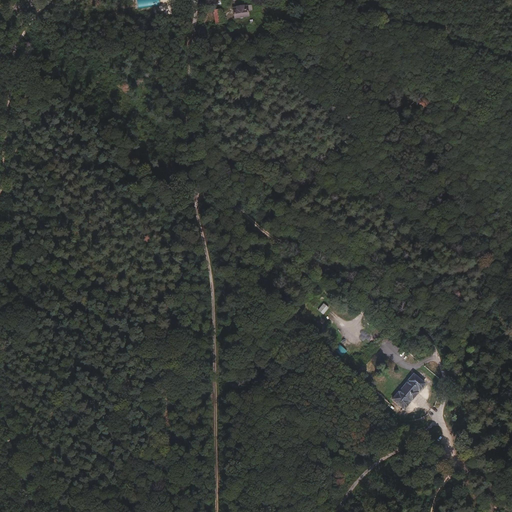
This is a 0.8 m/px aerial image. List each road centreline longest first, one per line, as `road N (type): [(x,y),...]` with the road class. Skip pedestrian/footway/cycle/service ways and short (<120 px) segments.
road 1 (unclassified): [(215,511),(211,285),(189,165),(203,0)]
road 2 (track): [(331,0),(511,61)]
road 3 (unclassified): [(336,511),(373,467),(436,418),(436,384),(425,373)]
road 4 (track): [(0,208),(16,45)]
